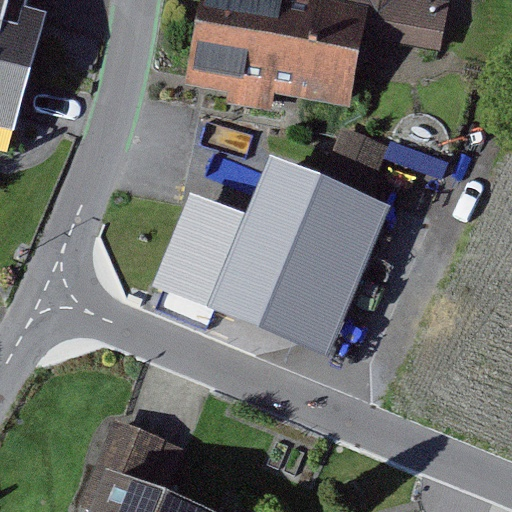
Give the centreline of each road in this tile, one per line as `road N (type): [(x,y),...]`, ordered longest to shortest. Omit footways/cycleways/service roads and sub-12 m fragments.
road 1 (residential): [(43,296),(511,487)]
road 2 (residential): [(138,0),(108,144),(43,296)]
